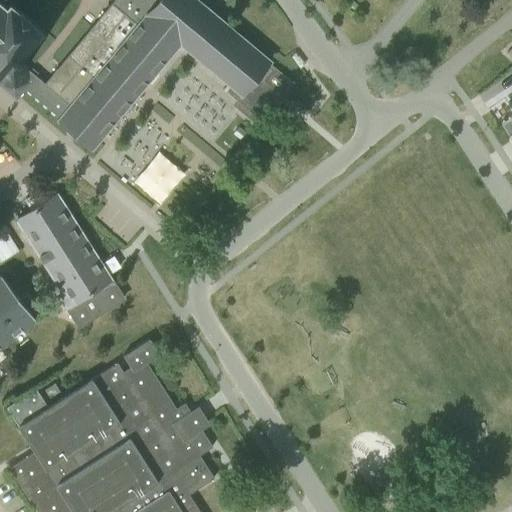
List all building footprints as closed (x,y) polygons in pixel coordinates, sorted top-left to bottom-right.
[(6,6),(0,1),(0,70),(14,82),(15,80),(60,118),(59,119),(91,146),(101,134),(180,42),(231,86),(227,91),(255,115),(277,90),(282,94),(292,82),(268,61),(269,60),(196,0),(113,0),(44,83),(26,68),(28,66),(19,58),(42,30),(9,3),(6,6)] [(123,298),(57,194),(42,203),(35,192),(24,199),(31,210),(16,220),(56,283),(53,286),(78,326),(123,298)] [(0,344),(33,318),(35,317),(0,274),(0,344)] [(159,354),(149,338),(123,355),(130,367),(122,371),(117,362),(47,406),(17,426),(34,451),(8,467),(36,511),(199,511),(188,493),(213,477),(199,454),(212,446),(184,402),(175,408),(146,362),(159,354)] [(17,426),(47,406),(35,388),(5,407),(17,426)]
